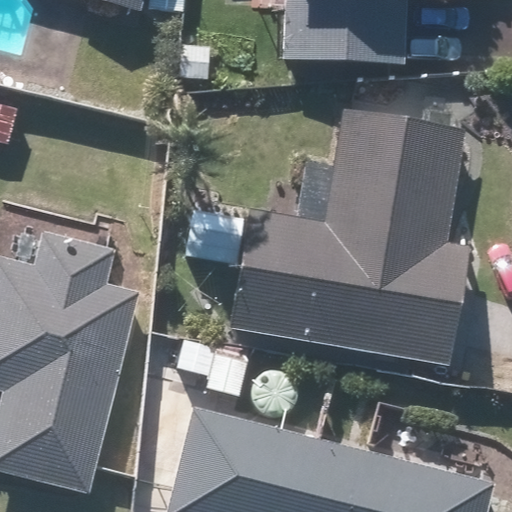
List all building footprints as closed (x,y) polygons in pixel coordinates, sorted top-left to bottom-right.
[(56,0),(113,14),(163,27),(170,0),(56,0)] [(268,0),(265,66),(386,72),(389,0),(268,0)] [(292,160),(284,229),(172,216),(167,264),(218,270),(210,339),(442,365),(455,248),(443,247),(456,130),(325,115),(320,163),(292,160)] [(22,279),(0,273),(0,475),(81,494),(123,301),(99,296),(108,257),(30,240),(22,279)] [(237,352),(163,344),(158,391),(232,398),(237,352)] [(478,511),(483,493),(173,413),(147,511),(478,511)]
